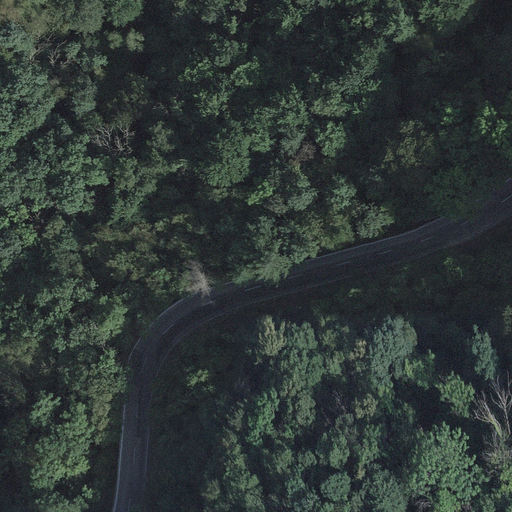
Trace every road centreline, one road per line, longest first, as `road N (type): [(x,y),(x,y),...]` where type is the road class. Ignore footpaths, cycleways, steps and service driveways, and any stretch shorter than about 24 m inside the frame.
road 1 (track): [(5,287),(27,245),(76,212),(327,150),(364,124),(465,0)]
road 2 (tertiary): [(121,511),(139,363),(164,324),(211,299),(463,227),(511,203)]
road 3 (track): [(14,511),(22,462),(5,287)]
